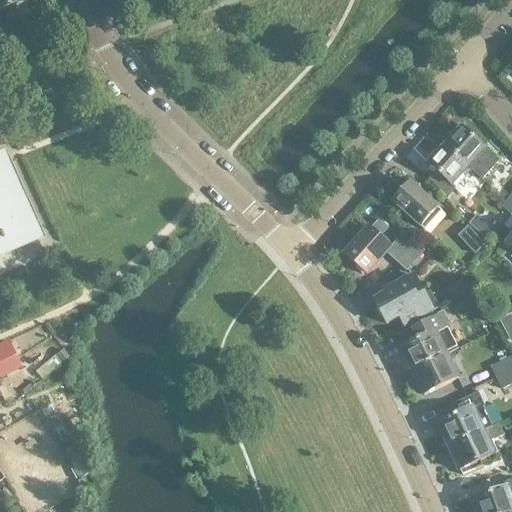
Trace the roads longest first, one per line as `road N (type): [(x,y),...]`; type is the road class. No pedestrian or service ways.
road 1 (residential): [(289,248),(160,124),(111,63),(89,20)]
road 2 (residential): [(432,511),(373,385),(289,248)]
road 3 (residential): [(289,248),(464,63)]
